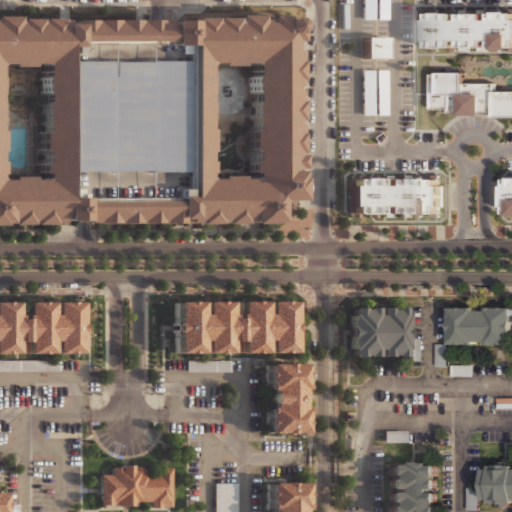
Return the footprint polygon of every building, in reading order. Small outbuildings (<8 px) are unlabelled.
[(362,0),(374,0),(374,19),(362,19),(362,0)] [(376,0),(388,0),(388,19),(376,19),(376,0)] [(426,47),(429,47),(429,51),(438,51),(438,47),(447,47),(447,51),(455,51),(455,40),(461,40),(461,51),(469,51),(469,47),(479,47),(479,51),(486,51),(486,40),(491,40),(491,51),(500,51),(500,47),(510,47),(510,51),(511,51),(511,9),(511,13),(500,13),(500,9),(491,9),(491,19),(486,19),(486,8),(479,8),(479,14),(468,14),(468,9),(461,9),(461,19),(455,19),(455,9),(448,9),(448,13),(438,13),(438,8),(429,8),(429,13),(426,13),(426,47)] [(0,16),(12,16),(12,18),(56,18),(56,19),(61,19),(61,23),(68,23),(68,20),(154,19),(154,22),(159,22),(164,22),(164,20),(182,20),(185,18),(231,17),(231,15),(260,15),(260,19),(261,19),(265,15),(278,15),(278,20),(281,17),(287,17),(292,22),(292,40),(286,40),(287,51),(291,51),(291,60),(292,60),(292,78),(291,78),(291,99),(293,101),(293,120),(291,120),(291,121),(292,122),(292,131),(293,132),(293,154),(295,154),(295,168),(292,168),(292,176),(294,177),(294,199),(282,200),(272,210),(272,221),(257,223),(194,224),(194,222),(91,222),(90,221),(84,221),(81,221),(81,220),(57,220),(57,223),(47,223),(47,224),(0,224),(0,16)] [(385,36),(364,36),(364,58),(385,58),(385,36)] [(361,70),(373,69),(373,114),(362,114),(361,70)] [(387,69),(387,114),(376,114),(375,69),(387,69)] [(493,116),(511,116),(511,91),(494,91),(494,83),(464,83),(464,72),(436,72),(436,73),(430,73),(430,109),(448,109),(448,114),(493,114),(493,116)] [(441,206),(439,206),(439,217),(430,217),(430,213),(421,213),(421,217),(413,217),(413,205),(407,205),(407,216),(399,216),(399,212),(389,212),(389,217),(382,217),(382,206),(377,206),(377,217),(368,217),(368,213),(358,213),(358,217),(351,217),(351,213),(347,213),(347,179),(350,179),(350,175),(357,175),(357,179),(368,179),(368,174),(377,174),(377,184),(382,184),(382,174),(389,174),(389,179),(399,179),(399,174),(407,174),(407,184),(413,184),(413,174),(420,174),(420,179),(430,179),(430,174),(439,174),(439,183),(441,183),(441,206)] [(199,300),(173,301),(173,321),(172,321),(172,332),(173,332),(173,352),(198,352),(198,339),(202,339),(202,352),(227,352),(227,339),(238,339),(238,351),(262,351),(262,338),(267,338),(267,350),(290,350),(290,301),(266,301),(266,313),(262,313),(262,300),(237,300),(237,312),(234,312),(234,316),(230,316),(230,312),(227,312),(227,300),(202,300),(202,313),(199,313),(199,300)] [(0,353),(12,353),(12,341),(23,341),(23,352),(47,352),(47,340),(52,340),(52,352),(75,352),(75,302),(52,302),(52,315),(48,315),(48,302),(22,302),(22,314),(20,314),(20,318),(15,318),(15,314),(13,314),(13,302),(0,302),(0,353)] [(402,306),(392,306),(392,308),(388,308),(388,307),(379,307),(379,314),(375,314),(375,307),(365,307),(365,308),(361,308),(361,307),(352,307),(352,314),(349,314),(349,349),(352,349),(352,356),(361,356),(361,354),(365,354),(365,356),(375,356),(375,348),(379,348),(379,356),(388,356),(388,354),(393,354),(393,356),(402,356),(402,348),(405,348),(405,314),(402,314),(402,306)] [(511,307),(488,307),(488,310),(476,310),(476,307),(450,307),(450,344),(476,344),(476,341),(488,341),(488,344),(511,344),(511,307)] [(421,360),(410,360),(410,338),(421,338),(421,360)] [(446,366),(435,366),(435,343),(446,343),(446,366)] [(0,359),(56,360),(56,371),(0,370),(0,359)] [(229,371),(186,371),(186,360),(230,360),(229,371)] [(300,361),(264,361),(264,386),(268,386),(268,405),(264,405),(264,431),(277,431),(277,433),(288,433),(288,431),(301,431),(301,405),(297,405),(297,387),(301,387),(300,361)] [(451,376),(451,364),(473,364),(473,376),(451,376)] [(383,441),(383,430),(406,430),(406,441),(383,441)] [(437,511),(437,505),(435,505),(435,501),(436,501),(436,491),(429,491),(429,488),(436,488),(436,478),(434,478),(434,474),(436,474),(436,464),(429,464),(429,462),(394,462),(394,464),(387,465),(387,474),(388,474),(388,478),(387,478),(387,488),(394,488),(394,492),(387,492),(387,501),(389,501),(389,506),(387,506),(387,511),(437,511)] [(170,468),(170,506),(160,506),(160,507),(149,507),(149,501),(136,501),(136,505),(116,505),(116,504),(105,504),(105,508),(99,508),(99,474),(110,474),(110,467),(120,467),(120,464),(132,464),(132,466),(141,466),(141,468),(170,468)] [(485,468),(491,468),(491,464),(511,464),(511,503),(509,503),(509,506),(498,506),(498,502),(492,502),(492,499),(485,499),(485,468)] [(301,480),(265,480),(265,509),(269,509),(269,511),(298,511),(298,506),(301,506),(301,480)] [(214,511),(214,483),(236,482),(236,511),(214,511)] [(478,509),(467,509),(467,487),(478,487),(478,509)]
